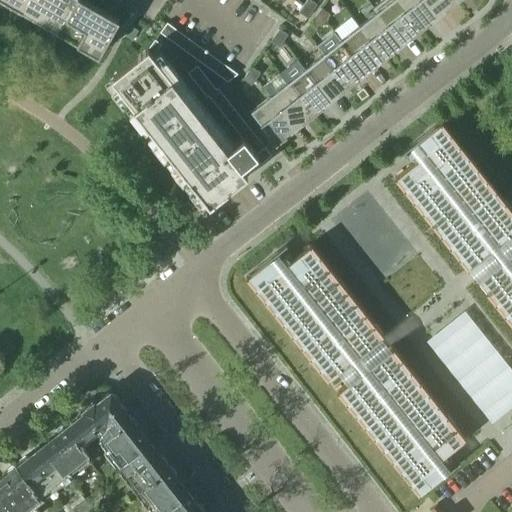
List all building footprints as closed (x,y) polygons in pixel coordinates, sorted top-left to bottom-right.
[(25,0),(4,0),(20,9),(25,0)] [(25,0),(20,9),(39,20),(50,0),(25,0)] [(50,0),(39,20),(57,31),(75,0),(50,0)] [(86,0),(75,0),(57,31),(77,42),(98,6),(89,1),(86,0)] [(306,0),(303,4),(312,10),(317,3),(312,0),(306,0)] [(397,0),(390,0),(377,11),(402,42),(420,28),(397,0)] [(426,0),(397,0),(420,28),(438,14),(426,0)] [(426,0),(438,14),(455,0),(426,0)] [(312,10),(303,4),(299,11),(307,17),(312,10)] [(117,17),(107,12),(98,6),(77,42),(98,54),(114,26),(119,18),(117,17)] [(321,7),(317,13),(325,19),(330,13),(321,7)] [(384,57),(402,42),(377,11),(359,25),(384,57)] [(321,25),(325,19),(317,13),(312,19),(319,24),(321,25)] [(173,26),(167,22),(161,30),(160,31),(166,36),(173,26)] [(359,25),(341,39),(366,71),(384,57),(359,25)] [(166,36),(172,40),(179,30),(173,26),(166,36)] [(275,34),(283,40),(288,34),(280,28),(275,34)] [(185,35),(179,30),(172,40),(178,45),(185,35)] [(270,40),(277,45),(279,46),(283,40),(275,34),(270,40)] [(192,39),(185,35),(178,45),(184,49),(192,39)] [(153,54),(154,53),(161,43),(155,39),(148,47),(153,54)] [(191,54),(198,44),(192,39),(184,49),(191,54)] [(348,85),(366,71),(341,39),(323,53),(348,85)] [(198,44),(191,54),(197,58),(204,48),(198,44)] [(249,141),(244,135),(241,136),(227,147),(153,54),(148,47),(110,77),(209,202),(247,173),(246,171),(270,153),(265,147),(265,146),(264,145),(257,151),(249,141)] [(210,53),(204,48),(197,58),(203,63),(210,53)] [(216,57),(215,56),(210,53),(203,63),(209,67),(216,57)] [(330,99),(348,85),(323,53),(305,67),(330,99)] [(209,67),(215,72),(222,62),(216,57),(209,67)] [(221,76),(228,66),(222,62),(215,72),(221,76)] [(188,72),(192,78),(202,71),(197,65),(188,72)] [(238,73),(228,66),(221,76),(228,81),(238,73)] [(252,66),(247,72),(256,78),(260,72),(252,66)] [(305,67),(287,81),(312,113),(330,99),(305,67)] [(207,76),(202,71),(192,78),(197,84),(207,76)] [(251,85),(256,78),(247,72),(243,79),(251,85)] [(211,82),(207,76),(197,84),(202,90),(211,82)] [(294,127),(312,113),(287,81),(269,95),(294,127)] [(216,88),(211,82),(202,90),(206,96),(208,94),(216,88)] [(219,88),(218,87),(216,88),(208,94),(213,100),(222,93),(219,88)] [(213,100),(217,106),(227,99),(222,93),(213,100)] [(251,110),(276,142),(294,127),(269,95),(251,110)] [(222,112),(232,105),(227,99),(217,106),(222,112)] [(237,111),(232,105),(222,112),(227,118),(237,111)] [(242,117),(237,111),(227,118),(232,124),(242,117)] [(246,123),(242,117),(232,124),(237,130),(246,123)] [(417,140),(498,243),(511,232),(511,231),(511,208),(442,120),(417,140)] [(251,129),(246,123),(237,130),(241,136),(244,135),(251,129)] [(251,129),(244,135),(249,141),(257,135),(251,129)] [(257,135),(249,141),(257,151),(264,145),(257,135)] [(411,145),(419,156),(492,248),(467,268),(472,274),(476,279),(501,259),(511,272),(511,259),(507,254),(511,250),(511,233),(511,232),(498,243),(417,140),(411,145)] [(467,268),(492,248),(419,156),(395,176),(467,268)] [(359,354),(384,334),(311,243),(286,263),(359,354)] [(277,251),(271,256),(353,359),(341,368),(346,373),(350,379),(362,370),(443,473),(450,468),(441,457),(368,365),(393,345),(388,340),(384,334),(359,354),(286,263),(277,251)] [(353,359),(271,256),(246,276),(328,379),(341,368),(353,359)] [(511,323),(511,272),(501,259),(476,279),(511,323)] [(493,420),(511,405),(511,363),(467,304),(427,335),(493,420)] [(441,457),(443,455),(466,437),(393,345),(368,365),(441,457)] [(419,493),(443,473),(362,370),(350,379),(337,390),(419,493)] [(98,425),(105,434),(130,414),(113,393),(106,392),(69,421),(83,438),(98,425)] [(107,472),(120,462),(150,439),(130,414),(105,434),(102,435),(111,446),(109,448),(115,455),(102,465),(107,472)] [(66,424),(40,444),(64,474),(86,456),(88,451),(66,424)] [(120,462),(140,487),(170,464),(150,439),(120,462)] [(15,464),(39,494),(64,474),(40,444),(15,464)] [(15,464),(0,475),(0,492),(15,511),(20,511),(23,510),(24,511),(39,511),(32,503),(41,496),(39,494),(15,464)] [(140,487),(159,511),(189,489),(170,464),(140,487)] [(207,511),(189,489),(159,511),(207,511)] [(96,490),(84,500),(89,506),(101,497),(102,491),(96,490)] [(0,511),(15,511),(0,492),(0,511)] [(75,511),(81,511),(89,506),(84,500),(73,509),(75,511)] [(99,507),(102,511),(107,511),(112,509),(106,501),(99,507)]
